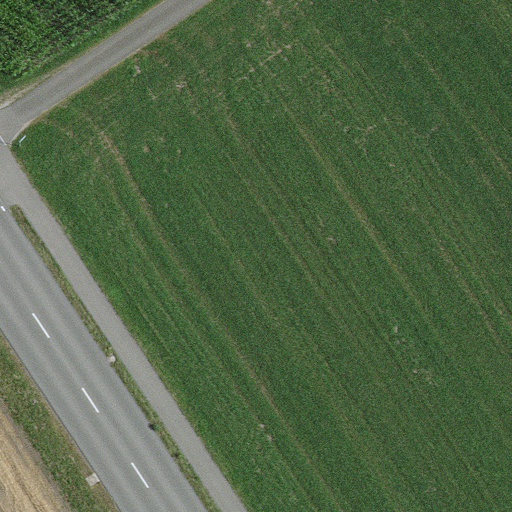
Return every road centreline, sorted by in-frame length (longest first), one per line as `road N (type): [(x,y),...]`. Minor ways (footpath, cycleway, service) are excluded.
road 1 (secondary): [(0,265),(158,511)]
road 2 (track): [(193,0),(0,127)]
